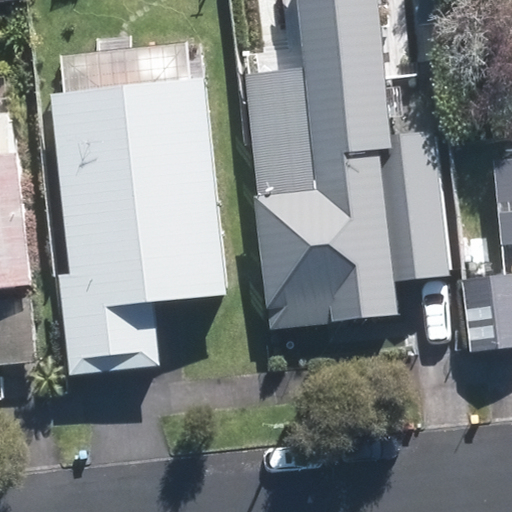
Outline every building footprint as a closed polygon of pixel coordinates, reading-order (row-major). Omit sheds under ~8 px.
[(389,138),(374,0),(299,0),(307,69),(248,75),(275,326),(408,312),(405,282),(447,277),(432,133),(389,138)] [(205,77),(58,93),(78,277),(60,279),(70,374),(161,365),(154,303),(228,295),(205,77)] [(0,150),(0,284),(34,281),(19,149),(0,150)] [(506,240),(511,239),(511,154),(499,156),(506,240)] [(495,342),(511,341),(511,268),(488,270),(495,342)] [(0,360),(38,357),(34,296),(0,298),(0,360)]
